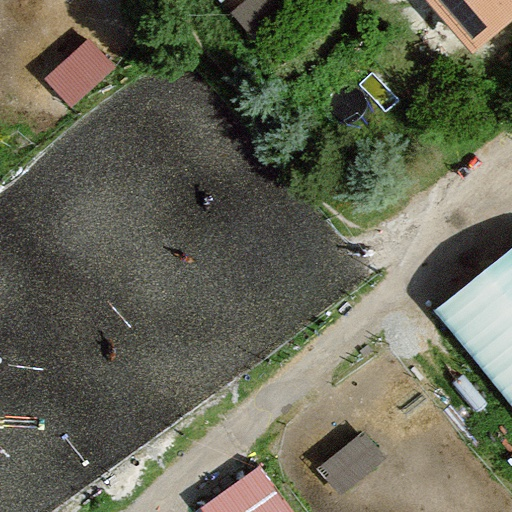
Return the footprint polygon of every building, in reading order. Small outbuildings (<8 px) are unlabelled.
[(511,0),(441,0),(482,47),(511,20),(511,0)] [(116,73),(90,42),(50,75),(76,106),(116,73)] [(511,251),(439,309),(511,399),(511,251)] [(390,463),(365,432),(325,465),(350,495),(390,463)] [(292,511),(261,467),(208,503),(213,511),(292,511)]
